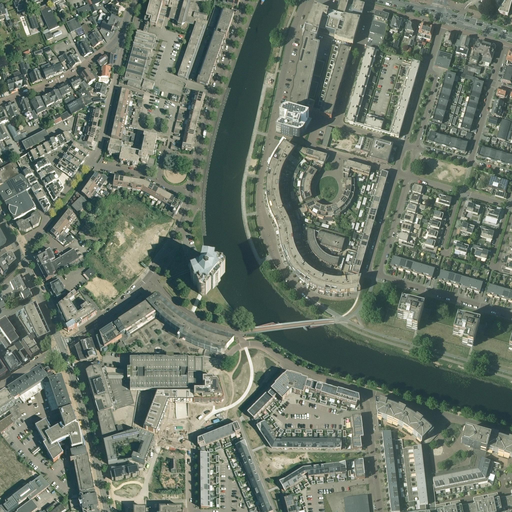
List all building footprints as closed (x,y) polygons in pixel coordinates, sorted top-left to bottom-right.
[(18,12),(26,9),(25,6),(24,4),(25,3),(24,1),(23,1),(22,0),(13,0),(15,5),(14,6),(15,8),(16,8),(18,12)] [(58,8),(60,7),(56,0),(49,0),(50,1),(51,0),(53,5),(56,4),(56,6),(57,5),(58,8)] [(151,0),(147,17),(146,17),(146,18),(148,19),(147,19),(146,19),(145,19),(144,21),(144,22),(145,22),(150,24),(150,25),(156,27),(156,28),(158,29),(161,30),(167,6),(171,8),(171,9),(172,9),(171,13),(172,14),(171,19),(176,21),(176,22),(178,25),(177,26),(181,28),(182,26),(184,24),(185,24),(185,23),(193,25),(194,24),(196,24),(178,77),(187,80),(188,80),(189,76),(189,75),(192,68),(192,67),(194,61),(195,61),(194,61),(194,60),(195,60),(196,56),(196,55),(198,51),(198,50),(199,47),(199,46),(200,46),(199,46),(201,42),(201,41),(202,37),(203,37),(203,36),(203,37),(203,36),(204,32),(205,32),(204,32),(205,32),(205,31),(204,31),(206,28),(206,27),(207,23),(208,23),(208,22),(207,22),(206,22),(207,16),(198,14),(200,7),(201,7),(202,4),(206,5),(208,1),(211,2),(211,0),(151,0)] [(240,0),(238,0),(219,0),(217,3),(237,8),(240,0)] [(305,29),(335,38),(334,39),(353,45),(359,23),(360,20),(358,20),(359,14),(362,15),(364,7),(353,4),(353,6),(348,4),(348,3),(340,0),(336,15),(335,16),(313,10),(305,29)] [(508,16),(511,2),(508,0),(507,0),(506,2),(504,0),(503,0),(491,0),(496,6),(500,11),(498,14),(508,16)] [(49,32),(59,27),(49,5),(39,9),(49,32)] [(88,5),(77,10),(80,17),(91,11),(88,5)] [(111,12),(118,15),(120,9),(113,7),(110,6),(109,9),(112,10),(111,12)] [(208,27),(212,28),(219,10),(215,8),(211,19),(208,27)] [(224,11),(217,30),(227,34),(234,15),(224,11)] [(374,18),(373,23),(370,33),(375,34),(384,37),(388,26),(386,25),(388,17),(388,16),(377,13),(375,14),(374,18)] [(102,21),(114,26),(116,19),(107,15),(106,17),(104,16),(102,21)] [(35,16),(29,18),(33,30),(39,28),(35,16)] [(81,28),(81,27),(77,19),(75,19),(67,24),(71,33),(81,28)] [(391,29),(390,31),(397,33),(398,31),(399,28),(400,24),(401,21),(393,19),(391,28),(391,29)] [(111,33),(114,26),(102,21),(100,25),(100,26),(102,26),(101,29),(111,33)] [(404,37),(408,39),(409,36),(412,37),(413,33),(414,33),(416,25),(408,23),(407,27),(406,26),(405,30),(406,31),(404,37)] [(81,27),(81,28),(85,36),(91,33),(86,24),(83,26),(81,27)] [(421,48),(427,28),(425,27),(421,26),(418,37),(421,39),(421,42),(419,41),(418,44),(419,44),(418,48),(421,48)] [(429,29),(427,28),(421,48),(422,45),(425,46),(426,43),(423,42),(424,39),(430,41),(433,30),(429,28),(429,29)] [(209,34),(213,35),(214,32),(207,29),(191,77),(194,78),(209,34)] [(290,105),(290,107),(297,109),(304,111),(305,107),(308,108),(307,112),(309,113),(331,119),(351,52),(336,47),(336,46),(332,45),(314,107),(309,105),(307,105),(308,98),(314,100),(318,85),(312,83),(313,77),(320,79),(324,64),(316,62),(319,46),(315,45),(318,33),(307,30),(305,29),(305,35),(304,37),(303,39),(302,43),(302,46),(302,49),(301,51),(300,54),(299,57),(299,60),(299,63),(298,65),(297,68),(296,71),(296,74),(296,77),(295,79),(294,82),(293,85),(293,88),(293,91),(292,94),(291,96),(290,99),(290,102),(290,105)] [(94,31),(91,33),(98,45),(103,42),(98,36),(99,35),(98,33),(97,34),(96,33),(95,32),(96,31),(95,30),(94,31)] [(131,47),(131,48),(130,49),(131,49),(129,54),(129,55),(128,56),(129,57),(127,61),(127,62),(127,63),(126,63),(126,64),(126,65),(125,69),(125,70),(125,71),(124,71),(124,72),(123,77),(123,78),(123,79),(122,79),(122,80),(122,81),(123,81),(124,81),(125,81),(124,81),(125,81),(128,82),(127,86),(139,90),(140,90),(141,90),(141,91),(141,90),(142,90),(141,91),(142,91),(142,90),(146,92),(145,92),(146,92),(147,92),(150,93),(150,94),(151,94),(154,84),(144,81),(141,80),(149,52),(151,53),(154,41),(155,41),(157,37),(156,36),(147,33),(144,32),(139,31),(140,31),(139,31),(138,30),(138,31),(137,30),(136,30),(135,31),(135,32),(134,33),(135,34),(134,38),(133,38),(133,39),(133,40),(132,41),(133,42),(131,46),(131,47)] [(198,79),(197,83),(208,87),(208,85),(209,83),(210,83),(212,77),(211,77),(212,74),(213,71),(214,69),(215,69),(217,64),(216,63),(217,61),(218,58),(218,55),(220,56),(222,50),(220,50),(221,47),(222,44),(223,42),(224,42),(227,36),(216,32),(215,35),(199,79),(198,79)] [(44,35),(47,41),(53,39),(50,33),(44,35)] [(85,36),(87,39),(88,39),(94,48),(98,45),(91,33),(85,36)] [(375,34),(373,40),(383,43),(384,37),(375,34)] [(447,47),(449,47),(450,48),(451,45),(451,46),(452,43),(454,44),(455,39),(453,39),(454,36),(447,34),(445,43),(448,44),(447,47)] [(463,55),(464,56),(466,56),(468,52),(466,52),(467,50),(470,41),(467,40),(467,39),(460,37),(459,42),(457,41),(455,46),(458,47),(456,53),(463,55)] [(81,41),(88,55),(92,53),(87,43),(88,42),(87,39),(83,40),(81,41)] [(383,43),(373,40),(371,45),(367,44),(366,47),(380,51),(383,43)] [(84,57),(88,55),(81,41),(77,43),(84,57)] [(484,55),(487,45),(478,42),(476,49),(474,48),(473,52),(473,53),(471,60),(478,62),(479,57),(478,57),(479,54),(481,55),(482,54),(484,54),(484,55)] [(488,68),(489,64),(490,64),(495,49),(494,47),(487,45),(484,55),(484,54),(482,62),(485,63),(484,66),(488,68)] [(365,56),(373,58),(375,50),(368,48),(367,49),(365,56)] [(507,56),(507,58),(506,58),(503,70),(505,71),(501,82),(511,85),(511,79),(511,51),(508,51),(507,56)] [(439,52),(435,67),(448,70),(452,56),(439,52)] [(62,64),(64,63),(66,61),(72,68),(79,63),(72,54),(69,56),(70,57),(69,57),(67,54),(67,53),(59,58),(62,64)] [(107,64),(107,60),(105,56),(102,58),(100,60),(97,62),(100,67),(103,67),(107,67),(107,64)] [(373,59),(373,58),(365,56),(363,63),(371,65),(372,62),(372,61),(370,61),(371,58),(373,59)] [(48,63),(49,65),(54,77),(63,73),(58,61),(51,63),(50,62),(49,62),(49,63),(48,63)] [(412,61),(411,65),(410,69),(418,71),(420,65),(419,64),(420,63),(412,61)] [(370,68),(371,65),(363,63),(361,69),(369,72),(369,71),(367,71),(368,68),(370,69),(370,68)] [(49,65),(46,66),(41,67),(46,80),(54,77),(49,65)] [(468,72),(474,73),(476,67),(470,65),(468,72)] [(101,68),(101,78),(110,78),(110,68),(101,68)] [(33,71),(29,72),(28,70),(27,70),(26,71),(28,76),(30,75),(32,82),(31,82),(32,84),(33,84),(33,85),(33,84),(41,82),(42,82),(41,81),(38,72),(37,69),(33,71)] [(359,76),(367,78),(369,72),(361,69),(359,76)] [(409,72),(408,76),(416,78),(418,71),(410,69),(412,70),(411,72),(409,72)] [(88,70),(85,72),(92,82),(94,81),(95,80),(96,81),(98,79),(99,79),(97,77),(96,75),(95,74),(93,76),(88,70)] [(21,78),(21,76),(19,72),(13,74),(15,80),(18,90),(18,89),(22,87),(22,88),(27,87),(23,77),(21,78)] [(85,72),(81,75),(85,81),(86,82),(83,84),(85,88),(86,90),(90,88),(88,85),(92,82),(85,72)] [(444,79),(454,82),(456,76),(446,74),(444,79)] [(367,79),(367,78),(359,76),(355,89),(363,92),(363,91),(361,91),(362,88),(364,89),(364,88),(366,82),(366,81),(364,81),(365,78),(367,79)] [(408,76),(406,83),(414,85),(416,78),(408,76)] [(78,77),(74,80),(77,86),(79,85),(80,86),(82,89),(81,90),(85,88),(83,84),(82,83),(81,84),(78,77)] [(18,90),(15,80),(12,81),(12,79),(8,80),(8,82),(7,83),(10,93),(11,93),(14,92),(14,91),(18,90)] [(444,79),(443,84),(452,87),(454,82),(444,79)] [(472,87),(482,90),(483,84),(474,82),(472,87)] [(412,91),(414,85),(406,83),(404,89),(412,91)] [(66,84),(62,86),(65,92),(67,95),(70,93),(69,91),(69,90),(66,84)] [(95,89),(97,90),(96,93),(104,95),(106,86),(99,84),(99,85),(96,84),(95,89)] [(441,90),(451,92),(452,87),(443,84),(441,90)] [(65,92),(62,86),(58,88),(62,97),(67,95),(65,92)] [(482,90),(472,87),(471,92),(480,95),(482,90)] [(129,90),(124,88),(123,91),(122,90),(121,95),(131,97),(132,93),(130,92),(129,91),(129,90)] [(353,96),(361,98),(363,92),(355,89),(353,96)] [(400,102),(408,105),(412,91),(404,89),(406,90),(405,92),(403,92),(403,93),(401,99),(401,100),(403,100),(402,102),(400,102)] [(506,91),(499,89),(497,96),(506,99),(507,96),(505,95),(506,91)] [(86,90),(80,94),(78,95),(81,100),(76,102),(73,97),(64,102),(67,107),(72,116),(86,109),(85,107),(92,103),(86,90)] [(441,90),(440,95),(449,98),(451,92),(441,90)] [(50,95),(50,96),(55,107),(59,105),(60,104),(59,102),(62,100),(58,91),(50,95)] [(194,92),(192,97),(204,100),(205,96),(194,92)] [(479,100),(480,95),(471,92),(469,98),(479,100)] [(172,95),(170,101),(178,104),(180,98),(172,95)] [(438,100),(448,103),(449,98),(440,95),(438,100)] [(55,107),(50,96),(43,99),(47,108),(51,106),(54,113),(58,111),(55,107)] [(361,98),(353,96),(351,103),(359,105),(360,101),(359,100),(359,98),(361,98)] [(34,112),(32,113),(28,103),(28,102),(27,98),(19,101),(21,105),(26,118),(33,116),(35,121),(38,120),(34,112)] [(40,98),(31,102),(36,111),(37,113),(40,111),(39,110),(41,109),(42,112),(45,111),(44,107),(40,98)] [(477,106),(479,100),(469,98),(468,103),(477,106)] [(446,108),(448,103),(438,100),(437,105),(446,108)] [(406,111),(408,105),(400,102),(398,109),(406,111)] [(493,109),(500,111),(502,107),(505,108),(506,105),(495,102),(493,109)] [(14,103),(5,107),(7,112),(8,111),(11,119),(18,116),(15,108),(16,108),(14,103)] [(358,108),(359,105),(351,103),(349,109),(357,111),(356,111),(356,108),(358,109),(358,108)] [(476,111),(477,106),(468,103),(466,108),(476,111)] [(435,111),(445,113),(446,108),(437,105),(435,111)] [(474,116),(476,111),(466,108),(465,114),(474,116)] [(347,116),(355,118),(357,111),(349,109),(347,116)] [(397,112),(396,116),(404,118),(406,111),(398,109),(400,110),(399,112),(398,112),(397,112)] [(499,115),(500,111),(493,109),(491,115),(502,118),(503,116),(499,115)] [(443,119),(445,113),(435,111),(434,116),(443,119)] [(68,114),(67,112),(64,113),(60,116),(63,121),(71,117),(69,114),(68,114)] [(302,137),(304,135),(306,131),(307,127),(308,128),(312,121),(289,114),(288,114),(287,114),(286,114),(284,121),(285,122),(284,126),(283,126),(283,127),(281,134),(295,138),(297,138),(300,138),(302,137)] [(473,122),(474,116),(465,114),(463,119),(473,122)] [(59,115),(52,119),(55,124),(61,121),(59,115)] [(363,129),(372,131),(376,118),(367,115),(363,129)] [(355,118),(347,116),(346,121),(346,120),(345,123),(347,123),(348,123),(350,124),(349,125),(353,126),(354,121),(353,120),(354,118),(355,118)] [(403,125),(404,118),(396,116),(396,119),(395,119),(397,120),(396,122),(395,122),(403,125)] [(443,119),(434,116),(432,121),(442,124),(443,119)] [(384,120),(376,118),(372,131),(380,133),(384,120)] [(489,118),(488,124),(496,127),(496,124),(498,125),(499,121),(489,118)] [(471,127),(473,122),(463,119),(462,124),(471,127)] [(505,142),(505,140),(510,123),(502,121),(496,140),(505,142)] [(395,122),(393,129),(401,131),(403,125),(395,122)] [(470,132),(471,127),(462,124),(460,129),(470,132)] [(1,125),(0,125),(0,132),(2,136),(4,140),(8,137),(6,133),(6,134),(3,128),(3,127),(1,125)] [(8,127),(13,138),(17,136),(12,125),(8,127)] [(322,146),(327,147),(332,129),(327,127),(322,146)] [(399,136),(401,131),(393,129),(394,130),(393,132),(392,132),(390,136),(394,137),(399,138),(399,136)] [(45,131),(27,141),(22,144),(26,152),(49,139),(45,131)] [(157,138),(168,141),(169,138),(138,131),(135,146),(138,146),(140,134),(144,135),(143,138),(145,139),(141,153),(144,154),(148,155),(153,156),(157,138)] [(0,156),(10,152),(8,148),(5,150),(1,142),(4,141),(0,133),(0,156)] [(22,144),(27,141),(24,133),(18,136),(22,144)] [(67,133),(27,155),(32,163),(72,141),(67,133)] [(432,144),(435,134),(430,133),(429,137),(428,137),(426,142),(432,144)] [(432,144),(437,145),(440,136),(435,134),(432,144)] [(437,145),(443,147),(445,137),(440,136),(437,145)] [(84,137),(81,137),(80,141),(78,142),(77,141),(79,145),(89,148),(88,148),(89,145),(92,146),(92,145),(93,141),(84,137)] [(443,147),(448,149),(451,139),(445,137),(443,147)] [(366,159),(378,162),(387,165),(393,146),(392,146),(392,144),(381,141),(380,143),(363,138),(360,148),(356,147),(355,150),(368,154),(368,156),(367,156),(366,159)] [(448,149),(454,150),(456,141),(451,139),(448,149)] [(116,161),(118,161),(122,144),(110,141),(108,154),(117,156),(116,161)] [(454,150),(459,152),(462,142),(456,141),(454,150)] [(305,158),(307,151),(289,146),(288,147),(285,145),(286,144),(283,142),(276,151),(275,154),(273,156),(272,159),(270,162),(269,164),(268,167),(270,168),(268,168),(268,169),(269,169),(268,173),(281,176),(282,172),(286,164),(288,160),(295,151),(305,158)] [(468,144),(462,142),(459,152),(465,153),(468,144)] [(74,143),(61,162),(56,168),(72,179),(90,154),(74,143)] [(478,157),(483,159),(486,149),(480,148),(478,157)] [(491,151),(486,149),(483,159),(488,160),(491,151)] [(141,162),(147,164),(148,158),(147,157),(148,155),(144,154),(144,157),(142,158),(139,157),(140,154),(122,150),(119,162),(137,166),(139,159),(141,160),(141,162)] [(48,160),(58,178),(60,176),(59,175),(62,171),(64,173),(75,159),(64,151),(48,160)] [(312,160),(314,153),(307,151),(305,158),(312,160)] [(496,152),(491,151),(488,160),(494,162),(496,152)] [(496,152),(494,162),(499,163),(502,154),(496,152)] [(318,162),(319,159),(320,155),(314,153),(312,160),(318,162)] [(507,155),(502,154),(499,163),(504,165),(507,155)] [(0,161),(0,165),(2,170),(14,163),(11,158),(5,162),(2,164),(0,161)] [(319,172),(325,163),(326,161),(319,159),(318,162),(316,170),(319,172)] [(34,167),(54,203),(64,189),(48,160),(34,167)] [(0,171),(0,186),(19,175),(18,174),(21,173),(15,163),(13,164),(12,164),(0,171)] [(356,173),(358,166),(351,164),(350,168),(349,171),(350,171),(351,172),(356,173)] [(362,175),(364,167),(358,166),(356,173),(362,175)] [(305,173),(314,179),(316,176),(315,175),(316,172),(309,167),(305,173)] [(364,167),(362,175),(369,177),(371,169),(364,167)] [(23,174),(45,214),(50,207),(30,170),(23,174)] [(377,179),(386,181),(388,174),(379,172),(377,179)] [(266,185),(266,186),(266,189),(266,195),(267,201),(280,199),(279,194),(279,189),(279,186),(280,181),(281,176),(268,173),(267,179),(266,185)] [(304,175),(302,180),(311,183),(312,181),(312,180),(312,179),(313,179),(314,179),(305,173),(304,175)] [(19,175),(0,186),(0,195),(3,201),(16,193),(18,197),(26,192),(31,189),(23,174),(19,176),(19,175)] [(96,174),(93,178),(103,185),(106,181),(96,174)] [(491,177),(488,188),(496,191),(497,191),(505,193),(508,183),(500,180),(491,177)] [(100,189),(103,185),(93,178),(90,182),(100,189)] [(377,179),(376,185),(384,187),(386,181),(377,179)] [(311,183),(302,180),(301,182),(300,187),(310,188),(311,185),(310,185),(310,183),(311,184),(311,183)] [(139,181),(137,191),(141,191),(146,183),(145,182),(139,181)] [(90,182),(87,186),(95,192),(97,193),(100,189),(90,182)] [(150,185),(146,183),(141,191),(145,194),(150,185)] [(145,194),(150,196),(154,188),(150,185),(145,194)] [(382,194),(384,187),(376,185),(374,191),(382,194)] [(92,196),(95,192),(87,186),(84,190),(92,196)] [(422,199),(427,201),(428,197),(423,196),(425,188),(422,188),(422,189),(413,186),(412,191),(414,192),(413,196),(413,197),(422,199)] [(159,190),(154,188),(150,196),(154,198),(159,190)] [(89,200),(92,196),(84,190),(81,194),(89,200)] [(158,201),(163,192),(159,190),(154,198),(158,201)] [(372,197),(381,200),(382,194),(374,191),(372,191),(370,197),(372,197)] [(26,192),(18,197),(4,204),(9,213),(31,201),(26,192)] [(163,203),(167,194),(163,192),(158,201),(163,203)] [(311,194),(310,193),(300,195),(301,197),(300,197),(302,202),(312,199),(311,195),(310,196),(309,194),(311,194)] [(342,198),(351,202),(354,197),(353,197),(354,195),(344,193),(345,193),(344,195),(343,195),(342,198)] [(439,193),(438,196),(439,197),(439,199),(438,204),(449,207),(450,202),(451,203),(452,200),(446,198),(447,195),(439,193)] [(167,194),(163,203),(167,205),(171,197),(167,194)] [(420,205),(422,199),(413,197),(413,196),(411,196),(409,201),(412,202),(410,206),(419,209),(424,210),(425,207),(420,205)] [(80,200),(72,207),(77,212),(78,212),(79,213),(89,204),(82,197),(79,199),(80,200)] [(176,199),(171,197),(167,205),(171,208),(176,199)] [(379,206),(381,200),(372,197),(370,204),(379,206)] [(339,202),(347,208),(350,204),(351,202),(342,198),(343,198),(342,200),(341,199),(339,202)] [(182,204),(180,202),(180,201),(176,199),(171,208),(176,210),(173,215),(169,212),(167,215),(172,219),(175,214),(176,215),(182,204)] [(272,220),(273,221),(273,222),(274,222),(276,226),(278,231),(290,227),(288,221),(286,216),(285,214),(284,212),(282,208),(281,204),(280,199),(267,201),(268,207),(270,212),(272,217),(271,218),(272,220)] [(31,201),(9,213),(14,222),(14,221),(15,223),(37,212),(36,210),(31,201)] [(335,205),(341,213),(346,210),(347,208),(339,202),(340,203),(338,204),(338,203),(335,205)] [(309,212),(311,213),(317,205),(316,205),(314,203),(305,207),(305,208),(303,209),(302,208),(293,213),(295,212),(297,218),(299,221),(300,221),(299,216),(309,212)] [(482,209),(483,206),(474,203),(473,206),(468,205),(467,207),(468,207),(466,212),(477,215),(479,211),(480,208),(482,209)] [(370,204),(368,210),(377,213),(379,206),(370,204)] [(317,205),(311,213),(316,217),(316,216),(318,217),(321,207),(321,208),(319,207),(317,205)] [(331,207),(334,217),(340,215),(341,213),(335,205),(336,206),(334,207),(334,206),(331,207)] [(417,215),(419,209),(410,206),(408,205),(406,211),(409,211),(408,216),(416,218),(422,220),(423,217),(417,215)] [(321,207),(318,217),(324,219),(324,218),(326,218),(326,208),(326,209),(324,209),(324,208),(321,207)] [(326,208),(326,218),(332,218),(334,217),(331,207),(331,208),(329,209),(329,208),(326,208)] [(499,217),(500,214),(495,212),(496,209),(489,208),(488,211),(488,210),(487,213),(488,213),(486,218),(497,221),(499,216),(499,217)] [(375,219),(377,213),(368,210),(367,216),(375,219)] [(69,211),(66,215),(73,221),(77,217),(69,211)] [(22,222),(16,225),(19,231),(26,233),(39,226),(41,219),(38,213),(32,216),(32,217),(31,219),(25,223),(23,222),(22,222)] [(441,225),(440,225),(444,226),(446,220),(442,219),(443,216),(435,213),(432,222),(441,225)] [(66,215),(63,219),(70,225),(73,221),(66,215)] [(414,224),(416,218),(408,216),(405,215),(403,220),(406,221),(405,225),(413,228),(419,230),(420,226),(414,224)] [(367,216),(365,223),(373,225),(375,219),(367,216)] [(63,219),(60,222),(67,229),(70,225),(63,219)] [(56,226),(64,232),(67,229),(60,222),(56,226)] [(432,222),(429,232),(438,234),(441,235),(443,229),(440,228),(440,225),(441,225),(432,222)] [(372,231),(373,225),(365,223),(363,229),(372,231)] [(474,228),(475,225),(468,223),(467,226),(462,224),(461,227),(462,227),(461,232),(472,235),(473,230),(473,231),(474,228)] [(309,254),(310,255),(318,249),(317,248),(317,247),(316,246),(315,244),(315,243),(315,242),(314,241),(314,239),(314,238),(314,236),(313,235),(313,234),(314,232),(314,231),(314,230),(314,228),(315,227),(308,225),(308,228),(304,228),(304,231),(307,231),(307,233),(307,234),(307,235),(307,237),(307,238),(307,240),(308,242),(304,242),(305,246),(309,245),(309,246),(310,247),(310,248),(311,250),(311,251),(312,252),(309,254)] [(405,225),(402,225),(401,230),(403,231),(402,235),(410,237),(410,238),(416,239),(417,236),(411,234),(413,228),(405,225)] [(56,226),(53,230),(64,239),(66,242),(68,240),(65,238),(66,237),(63,234),(64,232),(56,226)] [(290,227),(278,231),(278,233),(279,234),(279,236),(279,238),(279,240),(280,242),(280,244),(280,246),(281,248),(281,250),(282,252),(283,254),(283,256),(295,252),(295,250),(294,248),(294,246),(293,244),(293,243),(293,241),(292,239),(292,237),(292,235),(292,233),(291,231),(291,229),(290,227)] [(493,236),(494,234),(489,232),(490,229),(481,227),(480,230),(482,230),(481,233),(482,233),(480,237),(491,241),(493,236)] [(344,240),(346,236),(320,228),(316,239),(322,241),(320,246),(342,252),(345,240),(344,240)] [(363,229),(361,235),(370,238),(372,231),(363,229)] [(64,239),(53,230),(50,234),(56,239),(55,240),(57,242),(58,240),(61,242),(64,239)] [(429,232),(427,241),(435,243),(435,244),(439,245),(441,238),(437,237),(438,234),(429,232)] [(402,235),(399,234),(398,239),(400,240),(399,245),(413,249),(414,245),(409,244),(410,238),(410,237),(402,235)] [(368,244),(370,238),(361,235),(359,241),(368,244)] [(359,241),(357,248),(366,250),(368,244),(359,241)] [(434,246),(435,244),(435,243),(427,241),(424,250),(436,254),(438,247),(434,246)] [(469,248),(472,249),(473,245),(463,242),(462,245),(456,244),(456,246),(456,247),(455,251),(466,254),(467,250),(468,250),(469,248)] [(484,249),(473,245),(472,249),(476,250),(475,252),(476,252),(475,257),(486,260),(487,256),(488,256),(489,253),(484,252),(484,249)] [(46,282),(54,278),(53,275),(55,274),(56,276),(61,274),(59,271),(79,259),(82,257),(77,248),(74,250),(61,258),(60,258),(59,258),(60,259),(54,262),(52,263),(52,262),(39,269),(42,273),(41,275),(44,281),(45,281),(46,282)] [(364,256),(366,250),(357,248),(356,254),(364,256)] [(335,258),(334,258),(333,260),(332,259),(331,259),(330,259),(328,258),(327,257),(326,257),(325,256),(324,255),(323,254),(322,253),(321,252),(320,251),(319,250),(318,249),(310,255),(311,256),(314,254),(315,255),(316,257),(317,258),(318,259),(319,260),(317,262),(320,264),(322,262),(323,262),(324,263),(325,263),(326,264),(327,264),(329,265),(328,268),(331,269),(332,266),(333,266),(334,266),(336,266),(337,267),(337,266),(339,260),(338,260),(339,259),(338,259),(337,259),(336,259),(335,258)] [(50,251),(50,250),(45,253),(43,252),(41,253),(41,255),(35,258),(34,260),(39,269),(52,262),(51,262),(55,260),(52,254),(53,253),(51,250),(50,251)] [(296,253),(295,252),(283,256),(284,258),(285,260),(286,262),(287,264),(288,266),(289,268),(290,269),(292,271),(293,273),(294,274),(296,276),(297,278),(299,279),(301,280),(302,282),(304,283),(312,272),(310,271),(309,270),(307,269),(306,267),(304,266),(303,265),(302,263),(301,262),(300,260),(299,258),(298,257),(297,255),(296,253)] [(14,262),(11,255),(10,254),(5,257),(11,265),(14,262)] [(354,254),(352,260),(362,263),(364,256),(356,254),(355,254),(354,254)] [(507,264),(511,265),(511,255),(509,255),(509,258),(505,257),(503,263),(507,264)] [(1,260),(0,260),(6,269),(11,265),(5,257),(1,260)] [(397,269),(400,260),(393,258),(390,267),(397,269)] [(188,265),(191,273),(192,265),(196,263),(200,262),(192,260),(188,265)] [(208,260),(205,261),(202,260),(201,263),(200,263),(201,262),(200,262),(196,263),(192,265),(191,273),(192,273),(193,274),(190,275),(191,278),(191,281),(193,283),(194,286),(196,286),(199,294),(200,294),(202,296),(205,295),(211,288),(213,289),(215,287),(216,286),(218,286),(218,283),(220,280),(219,279),(225,272),(224,272),(225,268),(222,266),(214,264),(214,262),(211,262),(208,260)] [(352,260),(350,266),(352,266),(352,267),(361,269),(362,263),(352,260)] [(404,271),(407,262),(400,260),(397,269),(404,271)] [(411,273),(414,264),(407,262),(404,271),(411,273)] [(352,267),(352,266),(350,266),(345,264),(343,271),(359,276),(361,269),(352,267)] [(418,275),(421,266),(414,264),(411,273),(418,275)] [(508,277),(508,275),(511,275),(511,265),(507,264),(506,267),(502,266),(500,273),(503,273),(503,275),(508,277)] [(425,277),(427,268),(421,266),(418,275),(425,277)] [(427,268),(425,277),(432,279),(435,270),(427,268)] [(90,269),(84,274),(89,280),(96,274),(90,269)] [(328,293),(330,294),(332,281),(330,281),(329,280),(327,280),(325,279),(323,279),(321,278),(320,277),(318,276),(316,276),(315,275),(313,274),(312,272),(304,283),(306,284),(308,285),(309,287),(311,288),(313,288),(315,289),(317,290),(318,291),(320,292),(322,292),(324,293),(326,293),(328,293)] [(445,283),(448,274),(441,272),(438,281),(445,283)] [(344,273),(345,281),(343,281),(341,281),(339,281),(338,281),(336,281),(334,281),(332,281),(330,294),(332,294),(334,294),(336,294),(338,294),(340,294),(342,294),(344,294),(346,294),(348,294),(360,292),(359,286),(361,278),(344,273)] [(448,274),(445,283),(452,285),(455,276),(448,274)] [(455,276),(452,285),(459,287),(462,278),(455,276)] [(22,280),(21,277),(10,283),(13,291),(17,289),(17,290),(12,293),(13,296),(20,293),(27,290),(24,282),(23,280),(22,280)] [(52,279),(55,284),(51,286),(53,290),(52,290),(49,291),(52,296),(54,295),(55,294),(57,299),(65,294),(63,290),(64,290),(62,285),(61,286),(57,277),(52,279)] [(466,289),(469,280),(462,278),(459,287),(466,289)] [(473,291),(475,282),(469,280),(466,289),(473,291)] [(475,282),(473,291),(480,293),(483,284),(475,282)] [(493,297),(496,288),(489,286),(486,295),(493,297)] [(493,297),(500,299),(503,290),(496,288),(493,297)] [(510,292),(503,290),(500,299),(507,301),(510,292)] [(22,301),(23,301),(27,299),(28,299),(31,297),(28,291),(19,295),(22,301)] [(79,291),(57,309),(66,328),(68,333),(76,328),(88,320),(96,314),(79,291)] [(179,337),(181,335),(182,332),(188,322),(183,319),(179,316),(174,312),(169,308),(165,304),(162,301),(162,300),(161,299),(160,299),(160,298),(159,298),(159,297),(157,298),(156,297),(153,300),(151,301),(152,303),(150,305),(157,316),(160,319),(165,323),(170,327),(176,331),(180,334),(178,337),(179,337)] [(118,323),(119,325),(127,336),(155,317),(157,316),(150,305),(149,303),(119,322),(118,323)] [(401,303),(401,304),(398,316),(397,318),(408,321),(407,326),(412,328),(412,330),(415,331),(417,331),(417,329),(418,326),(424,308),(422,308),(401,303)] [(21,316),(19,313),(5,319),(15,334),(14,335),(21,344),(30,338),(34,343),(48,336),(36,310),(21,316)] [(16,355),(23,365),(29,360),(23,351),(24,350),(13,334),(14,333),(4,319),(0,322),(0,331),(0,332),(0,347),(3,351),(6,349),(14,344),(19,351),(17,352),(18,354),(16,355)] [(467,346),(472,347),(473,345),(479,324),(457,319),(453,334),(464,337),(462,342),(468,344),(467,346)] [(182,332),(181,335),(179,337),(185,341),(191,344),(198,347),(204,349),(205,350),(210,352),(217,354),(221,355),(221,353),(224,354),(225,351),(234,341),(229,340),(229,339),(227,338),(226,338),(222,337),(216,335),(210,333),(205,331),(199,328),(194,326),(189,323),(188,322),(182,332)] [(122,339),(127,336),(119,325),(117,326),(115,328),(113,326),(99,335),(100,337),(96,338),(100,352),(103,351),(104,353),(108,350),(106,349),(121,339),(122,339)] [(82,362),(86,362),(87,361),(95,359),(96,360),(98,359),(92,340),(91,340),(81,344),(76,347),(76,348),(76,349),(75,349),(75,350),(76,350),(79,361),(79,362),(80,362),(81,362),(82,362)] [(9,360),(6,355),(4,353),(3,351),(0,347),(0,362),(7,373),(10,372),(10,373),(15,369),(9,360)] [(127,379),(127,380),(130,380),(130,388),(130,392),(139,392),(143,392),(150,391),(152,391),(176,391),(176,394),(176,395),(188,395),(188,391),(194,391),(203,391),(203,380),(203,370),(203,367),(203,364),(203,363),(203,361),(203,358),(174,359),(173,356),(166,356),(166,359),(130,359),(130,360),(130,364),(130,369),(130,370),(127,370),(127,379)] [(14,357),(9,360),(15,369),(20,366),(14,357)] [(86,373),(86,374),(89,383),(89,384),(88,384),(96,410),(97,410),(99,415),(97,415),(101,435),(102,440),(104,439),(123,433),(132,432),(133,426),(139,392),(130,392),(130,388),(130,380),(127,380),(127,379),(127,370),(124,370),(101,367),(92,366),(91,366),(91,370),(90,370),(89,371),(87,372),(86,373)] [(13,388),(13,389),(14,391),(19,398),(22,402),(24,404),(26,401),(42,391),(40,385),(42,385),(56,380),(54,374),(50,375),(48,372),(46,373),(43,368),(26,379),(13,388)] [(283,378),(274,386),(276,388),(272,392),(271,392),(276,397),(281,401),(282,402),(289,395),(291,393),(293,393),(303,396),(305,390),(304,390),(307,381),(306,381),(306,382),(301,381),(301,379),(290,375),(289,377),(287,377),(285,379),(283,378)] [(61,378),(56,380),(42,385),(51,412),(60,409),(61,413),(71,410),(61,378)] [(194,391),(194,393),(194,395),(194,402),(212,402),(215,402),(221,402),(223,399),(218,380),(204,380),(203,380),(203,391),(194,391)] [(314,395),(317,384),(312,383),(309,393),(314,395)] [(319,396),(323,386),(317,384),(314,395),(315,395),(315,393),(320,394),(319,396)] [(325,398),(328,387),(323,386),(319,396),(325,398)] [(333,389),(328,387),(325,398),(330,399),(333,389)] [(13,389),(13,388),(7,391),(8,392),(14,401),(15,401),(16,403),(19,401),(20,403),(22,402),(19,398),(14,391),(13,389)] [(335,401),(338,391),(333,389),(330,399),(335,401)] [(266,394),(274,402),(273,401),(276,397),(271,392),(272,392),(270,390),(266,394)] [(341,401),(343,392),(338,391),(335,401),(336,399),(341,401)] [(8,393),(9,394),(7,396),(5,393),(0,396),(0,433),(1,434),(22,417),(15,407),(17,405),(16,403),(15,401),(14,401),(8,392),(8,393)] [(159,394),(145,429),(156,433),(168,402),(176,402),(188,402),(194,402),(194,395),(188,395),(176,395),(176,394),(159,394)] [(262,398),(270,406),(274,402),(266,394),(266,395),(262,398)] [(354,395),(351,405),(356,407),(357,403),(359,403),(359,397),(354,395)] [(262,398),(259,402),(266,410),(270,406),(262,398)] [(382,419),(387,421),(393,423),(399,409),(393,406),(393,405),(392,406),(386,404),(387,403),(386,403),(386,404),(375,401),(377,418),(382,419)] [(262,414),(266,410),(259,402),(258,402),(255,406),(262,414)] [(251,410),(259,417),(258,416),(261,412),(262,414),(255,406),(251,410)] [(398,425),(403,428),(408,431),(416,418),(411,415),(411,414),(405,411),(399,409),(393,423),(398,425)] [(70,439),(73,453),(85,450),(79,428),(78,428),(78,427),(77,427),(77,426),(76,427),(75,427),(74,426),(76,425),(72,410),(71,410),(61,413),(59,414),(60,414),(63,425),(52,432),(46,421),(35,427),(44,443),(45,443),(45,444),(43,445),(53,463),(63,455),(57,445),(59,444),(61,443),(62,442),(64,441),(66,441),(68,440),(70,439)] [(255,421),(259,417),(251,410),(247,414),(249,417),(250,417),(255,421)] [(416,418),(408,431),(412,434),(417,438),(421,442),(427,436),(428,438),(434,432),(432,431),(427,426),(428,426),(427,425),(427,426),(422,422),(422,421),(422,422),(416,418)] [(256,427),(260,432),(269,426),(268,426),(265,421),(256,427)] [(232,426),(227,428),(231,436),(236,434),(232,426)] [(272,430),(269,426),(260,432),(263,436),(272,430)] [(226,438),(231,436),(227,428),(222,430),(226,438)] [(217,432),(221,440),(226,438),(222,430),(217,432)] [(263,436),(266,441),(274,436),(271,431),(272,430),(263,436)] [(487,450),(491,436),(491,435),(484,433),(484,436),(466,431),(462,445),(486,452),(487,450)] [(221,440),(217,432),(212,434),(216,442),(221,440)] [(383,442),(395,441),(394,432),(382,433),(383,442)] [(126,438),(123,443),(122,441),(120,440),(119,440),(107,443),(104,446),(108,465),(132,461),(144,465),(154,439),(137,433),(126,436),(126,438)] [(207,436),(211,444),(216,442),(212,434),(207,436)] [(491,435),(491,436),(487,450),(493,452),(498,453),(504,455),(509,441),(503,439),(503,438),(502,439),(497,437),(497,436),(497,437),(491,435)] [(211,444),(207,436),(202,438),(206,446),(211,444)] [(276,440),(274,436),(266,441),(272,449),(276,440)] [(281,449),(281,440),(276,440),(272,449),(281,449)] [(237,451),(237,452),(247,448),(245,442),(236,446),(238,451),(237,451)] [(238,457),(248,453),(246,448),(247,448),(237,452),(239,456),(238,457)] [(85,450),(73,453),(71,454),(72,457),(69,458),(71,464),(69,464),(74,489),(81,490),(90,488),(93,487),(88,460),(87,460),(86,454),(85,450)] [(250,458),(248,453),(238,457),(240,462),(239,462),(250,458)] [(242,467),(252,463),(250,458),(239,462),(242,467)] [(493,463),(490,462),(482,460),(480,464),(492,468),(493,463)] [(242,467),(244,472),(254,468),(252,463),(242,467)] [(256,473),(254,468),(244,472),(245,472),(247,476),(246,477),(256,473)] [(303,469),(298,472),(304,481),(301,477),(305,475),(308,474),(308,477),(307,468),(303,469)] [(137,469),(110,474),(112,480),(115,480),(115,481),(118,480),(118,479),(125,478),(125,479),(128,479),(128,477),(131,477),(131,478),(138,477),(137,469)] [(478,472),(488,482),(490,472),(479,469),(478,472)] [(299,484),(304,481),(298,472),(293,475),(299,484),(300,484),(299,484)] [(478,472),(476,472),(478,484),(488,482),(478,472)] [(247,482),(248,482),(258,478),(256,473),(246,477),(248,482),(247,482)] [(295,487),(299,484),(293,475),(289,478),(295,487)] [(39,494),(50,486),(40,477),(12,498),(18,505),(27,498),(30,501),(39,494)] [(250,487),(260,483),(258,478),(248,482),(250,487)] [(284,480),(290,490),(294,487),(295,487),(289,478),(284,480)] [(290,490),(284,480),(279,483),(280,488),(282,487),(284,491),(289,488),(290,490)] [(260,483),(250,487),(252,492),(262,488),(260,483)] [(262,488),(252,492),(254,497),(264,493),(262,488)] [(98,511),(98,509),(98,508),(97,505),(97,504),(96,500),(97,500),(96,500),(95,497),(96,496),(95,496),(94,492),(95,492),(95,491),(80,494),(84,511),(98,511)] [(256,497),(258,501),(266,498),(264,493),(254,497),(256,497)] [(473,499),(474,503),(475,511),(509,511),(510,511),(511,511),(511,496),(498,499),(497,494),(488,496),(489,501),(484,502),(483,497),(473,499)] [(343,499),(345,511),(369,511),(367,496),(343,499)] [(266,498),(258,501),(260,506),(257,507),(258,507),(268,503),(266,498)] [(0,511),(7,511),(5,508),(6,507),(10,504),(11,505),(13,504),(10,499),(1,506),(0,507),(0,511)] [(78,499),(69,501),(71,508),(79,506),(79,503),(78,503),(78,501),(78,499)] [(33,511),(38,509),(31,500),(17,511),(33,511)] [(419,501),(420,510),(426,510),(425,505),(428,505),(427,504),(428,504),(428,502),(427,502),(427,500),(419,501)] [(475,511),(474,503),(461,506),(460,501),(450,503),(451,508),(446,509),(445,504),(435,506),(436,511),(437,511),(436,511),(475,511)] [(45,510),(46,511),(51,511),(55,509),(59,506),(56,503),(53,506),(52,505),(45,510)] [(259,511),(260,511),(271,508),(270,508),(268,503),(258,507),(259,511)]
